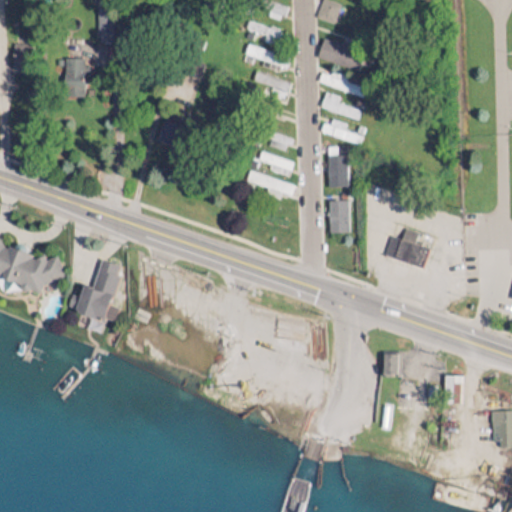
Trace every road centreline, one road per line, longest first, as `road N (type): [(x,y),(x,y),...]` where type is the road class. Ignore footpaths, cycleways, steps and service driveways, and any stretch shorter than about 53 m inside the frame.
road 1 (primary): [(511,356),(311,282),(0,185)]
road 2 (residential): [(311,282),(299,0)]
road 3 (secondary): [(326,455),(348,298)]
